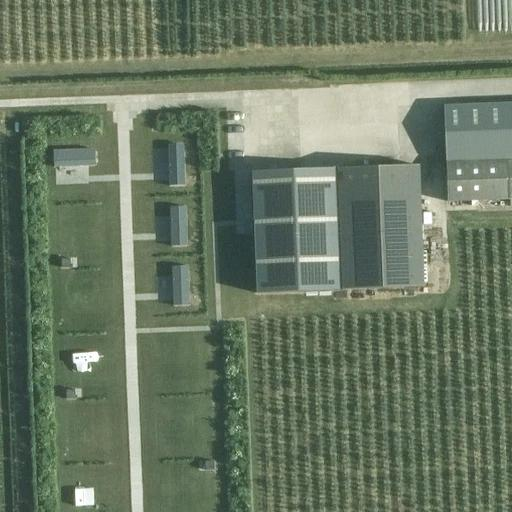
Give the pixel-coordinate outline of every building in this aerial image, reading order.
[(511,108),(444,112),(449,202),(511,198),(511,108)] [(257,294),(327,291),(342,290),(337,169),(322,170),(252,172),(257,294)] [(343,296),(425,292),(419,172),(337,176),(343,296)] [(70,258),(60,259),(60,268),(70,267),(70,258)] [(75,390),(65,390),(65,399),(75,399),(75,390)] [(213,461),(204,462),(204,471),(214,471),(213,461)]
